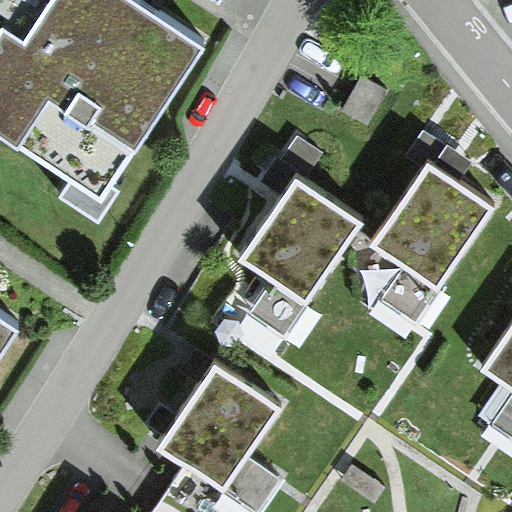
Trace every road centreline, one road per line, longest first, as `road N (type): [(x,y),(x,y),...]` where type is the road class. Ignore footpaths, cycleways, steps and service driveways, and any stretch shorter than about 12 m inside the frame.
road 1 (residential): [(0,475),(293,0)]
road 2 (residential): [(511,101),(429,0)]
